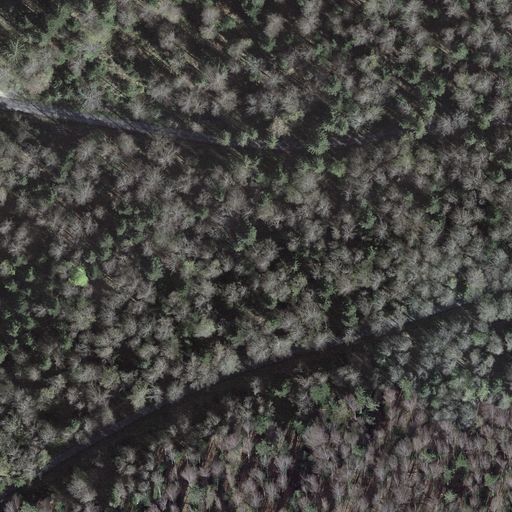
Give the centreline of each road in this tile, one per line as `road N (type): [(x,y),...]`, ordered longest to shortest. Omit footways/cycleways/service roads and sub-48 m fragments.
road 1 (residential): [(511,281),(176,396),(0,488)]
road 2 (residential): [(0,100),(264,146),(511,126)]
